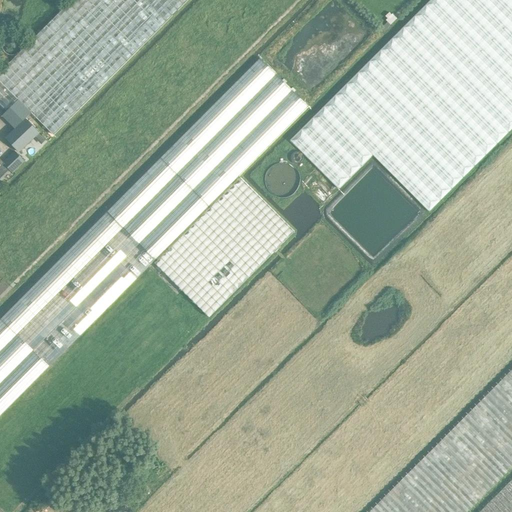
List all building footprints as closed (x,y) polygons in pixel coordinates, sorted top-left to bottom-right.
[(73,0),(0,72),(0,80),(32,113),(53,135),(187,0),(73,0)] [(374,156),(429,212),(449,192),(471,170),(511,129),(511,0),(431,0),(423,8),(293,138),(290,141),(320,170),(335,185),(340,190),(374,156)] [(154,262),(239,176),(308,107),(260,59),(0,319),(0,417),(149,267),(154,262)] [(0,80),(0,103),(7,111),(3,116),(15,129),(6,138),(19,152),(40,133),(26,119),(32,113),(0,80)] [(13,173),(25,161),(15,151),(3,162),(0,159),(0,178),(10,169),(13,173)] [(168,276),(210,318),(295,232),(239,176),(154,262),(168,276)] [(149,267),(164,281),(168,276),(154,262),(149,267)] [(467,511),(511,467),(511,369),(369,511),(467,511)] [(511,511),(511,480),(480,511),(511,511)]
